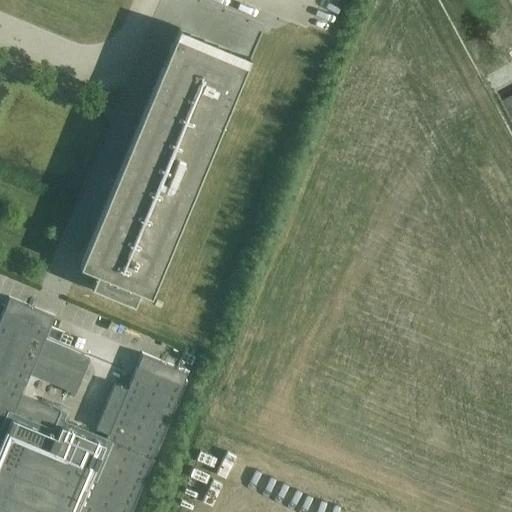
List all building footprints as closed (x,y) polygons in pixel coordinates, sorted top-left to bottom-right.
[(153,298),(253,60),(182,31),(168,66),(83,269),(99,276),(94,289),(137,307),(142,294),(153,298)] [(307,150),(350,149),(349,79),(333,79),(333,94),(307,94),(307,150)] [(5,310),(0,321),(0,448),(13,417),(57,436),(62,425),(18,406),(31,373),(76,391),(90,358),(45,340),(50,329),(5,310)] [(101,454),(76,511),(129,511),(183,385),(138,366),(128,389),(115,383),(97,428),(110,433),(101,454)] [(0,448),(0,511),(76,511),(101,454),(57,436),(13,417),(0,448)]
